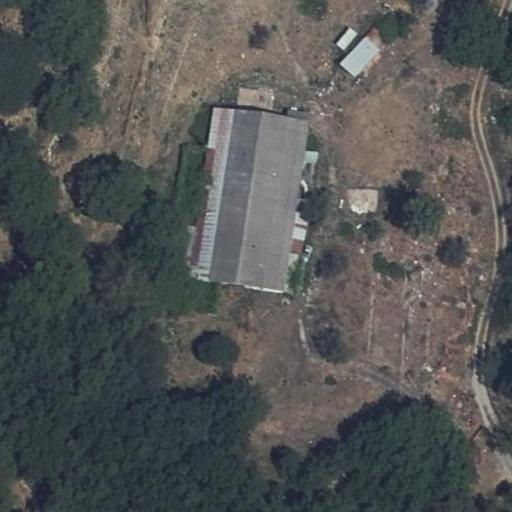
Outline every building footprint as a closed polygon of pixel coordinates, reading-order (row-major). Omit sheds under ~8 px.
[(357,77),(384,49),(369,34),(342,62),(357,77)] [(274,139),(205,129),(186,263),(214,267),(219,236),(259,242),(267,190),(274,139)] [(294,142),(274,139),(267,190),(287,194),(294,142)] [(308,144),(294,142),(287,194),(267,190),(259,242),(274,244),(293,247),(308,144)] [(219,236),(214,267),(269,275),(274,244),(259,242),(219,236)] [(255,366),(237,363),(230,413),(247,415),(255,366)] [(331,378),(255,366),(247,415),(323,427),(331,378)]
